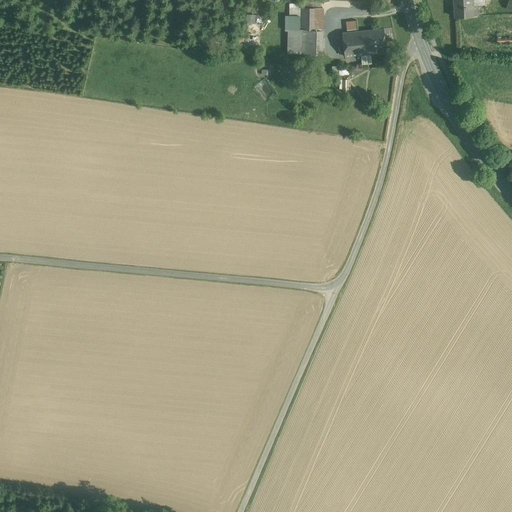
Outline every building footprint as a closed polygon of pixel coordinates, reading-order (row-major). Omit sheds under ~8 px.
[(455,0),(456,18),(474,17),(473,0),(455,0)] [(314,8),(302,8),(303,30),(305,30),(314,30),(314,8)] [(321,8),(314,8),(314,30),(322,30),(323,30),(324,8),(321,8)] [(246,15),(246,24),(255,24),(255,15),(246,15)] [(347,31),(358,29),(357,20),(346,21),(347,31)] [(298,29),(287,29),(286,53),(297,54),(298,29)] [(303,30),(298,29),(297,54),(304,54),(305,30),(303,30)] [(385,29),(361,31),(364,55),(387,52),(385,29)] [(314,30),(305,30),(304,54),(322,55),(322,30),(314,30)] [(361,31),(343,33),(345,57),(364,55),(361,31)]
